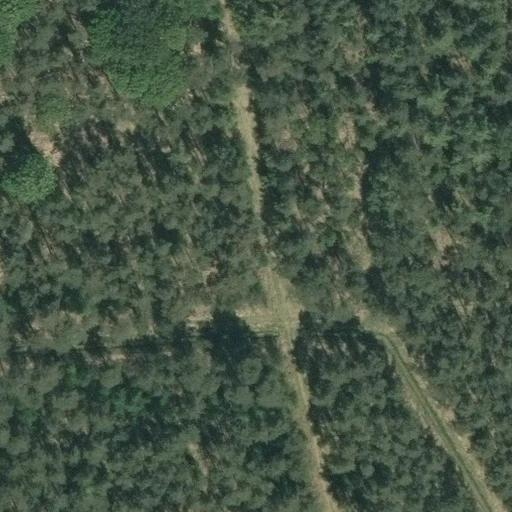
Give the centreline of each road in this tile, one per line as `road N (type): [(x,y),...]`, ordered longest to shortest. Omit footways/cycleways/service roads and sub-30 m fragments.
road 1 (track): [(337,511),(253,179),(228,0)]
road 2 (track): [(287,313),(346,313),(401,328),(433,371),(505,511)]
road 3 (track): [(0,343),(289,324)]
